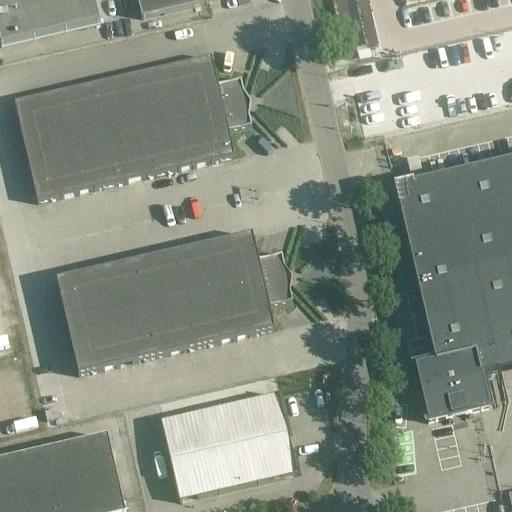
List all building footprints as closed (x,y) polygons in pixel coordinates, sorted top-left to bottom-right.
[(93,0),(0,0),(0,44),(1,49),(99,26),(93,0)] [(136,0),(141,22),(208,6),(206,0),(136,0)] [(211,61),(14,107),(38,206),(235,161),(229,135),(252,129),(249,118),(243,112),(241,102),(243,94),(241,83),(217,88),(211,61)] [(511,165),(395,193),(435,367),(416,372),(428,426),(489,412),(481,379),(511,371),(511,165)] [(282,277),(284,269),(281,257),(258,263),(253,239),(56,284),(78,379),(275,334),(269,310),(292,304),(290,293),(284,287),(282,277)] [(165,425),(161,426),(180,506),(298,478),(280,398),(175,423),(173,415),(163,418),(165,425)] [(124,511),(107,439),(73,447),(87,511),(124,511)] [(0,511),(87,511),(73,447),(0,464),(0,511)]
